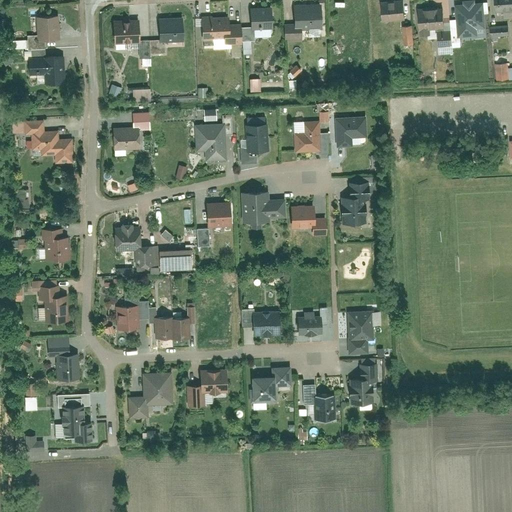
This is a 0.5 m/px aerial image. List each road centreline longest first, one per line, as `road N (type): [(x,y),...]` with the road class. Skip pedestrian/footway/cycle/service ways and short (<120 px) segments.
road 1 (residential): [(95,203),(268,170),(326,178)]
road 2 (residential): [(102,354),(285,351),(324,361)]
road 3 (residential): [(87,0),(95,203)]
road 4 (residential): [(95,203),(91,319),(102,354)]
